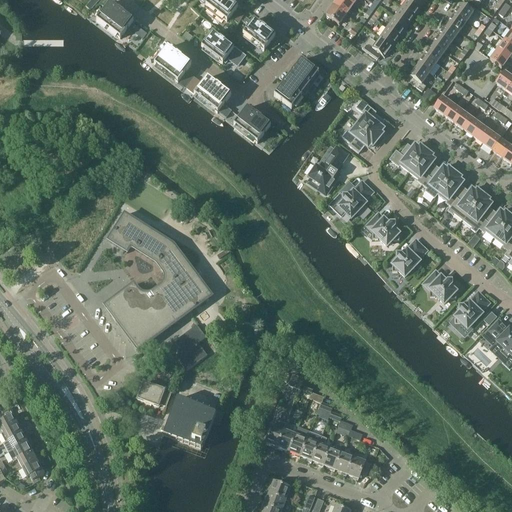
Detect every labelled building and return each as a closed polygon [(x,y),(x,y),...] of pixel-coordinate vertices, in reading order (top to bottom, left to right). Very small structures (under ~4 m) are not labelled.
[(92,0),(86,7),(90,11),(100,0),(92,0)] [(227,1),(225,0),(210,0),(205,7),(216,15),(227,1)] [(344,0),(339,0),(334,7),(346,16),(353,6),(344,0)] [(415,18),(422,8),(411,0),(408,0),(402,9),(415,18)] [(237,9),(227,1),(216,15),(226,23),(237,9)] [(96,22),(108,31),(121,13),(109,4),(96,22)] [(474,13),(461,4),(454,15),(466,24),(474,13)] [(501,10),(506,14),(510,8),(505,5),(501,10)] [(339,26),(346,16),(334,7),(327,18),(339,26)] [(407,28),(415,18),(402,9),(395,19),(407,28)] [(506,14),(501,10),(498,15),(502,18),(506,14)] [(133,22),(121,13),(108,31),(120,40),(133,22)] [(459,34),(466,24),(454,15),(446,25),(459,34)] [(358,25),(362,28),(366,22),(362,19),(358,25)] [(400,39),(407,28),(395,19),(388,30),(400,39)] [(242,35),(253,44),(264,29),(253,21),(242,35)] [(487,30),(492,33),(496,28),(491,24),(487,30)] [(452,44),(459,34),(446,25),(439,35),(452,44)] [(132,31),(142,39),(146,33),(137,26),(132,31)] [(478,32),(481,35),(486,28),(482,26),(478,32)] [(275,37),(264,29),(253,44),(264,52),(275,37)] [(349,34),(354,38),(358,33),(352,29),(349,34)] [(393,49),(400,39),(388,30),(387,31),(384,29),(381,32),(384,34),(380,40),(393,49)] [(212,34),(201,48),(212,57),(222,43),(212,34)] [(444,55),(452,44),(439,35),(432,46),(444,55)] [(362,51),(365,53),(378,62),(382,57),(385,60),(393,49),(380,40),(377,44),(370,39),(362,51)] [(497,51),(509,60),(511,55),(511,47),(504,41),(497,51)] [(222,43),(212,57),(222,65),(223,63),(230,68),(239,56),(222,43)] [(474,49),(478,52),(482,47),(478,44),(474,49)] [(432,46),(424,56),(437,65),(444,55),(432,46)] [(165,75),(179,57),(167,48),(154,66),(165,75)] [(490,61),(501,69),(502,70),(509,60),(497,51),(490,61)] [(430,75),(437,65),(424,56),(417,66),(430,75)] [(179,57),(165,75),(177,84),(191,67),(179,57)] [(301,61),(292,73),(309,87),(318,75),(301,61)] [(410,84),(422,93),(426,88),(423,85),(430,75),(417,66),(410,77),(413,79),(410,84)] [(180,82),(191,92),(200,83),(189,73),(180,82)] [(300,98),(309,87),(292,73),(283,85),(300,98)] [(511,79),(503,73),(495,85),(505,92),(511,82),(511,79)] [(219,88),(207,79),(193,96),(205,105),(219,88)] [(507,99),(509,95),(511,97),(511,82),(505,92),(503,96),(507,99)] [(283,85),(274,97),(291,110),(300,98),(283,85)] [(460,94),(463,90),(458,86),(454,90),(460,94)] [(231,97),(219,88),(205,105),(217,114),(231,97)] [(422,98),(430,103),(436,95),(428,89),(422,98)] [(463,90),(460,94),(465,98),(468,93),(463,90)] [(443,118),(452,105),(442,98),(433,110),(443,118)] [(479,108),(483,104),(477,100),(474,104),(479,108)] [(363,115),(356,124),(377,141),(382,136),(380,134),(383,131),(380,128),(384,124),(375,116),(376,115),(361,102),(355,109),(363,115)] [(497,104),(494,108),(499,112),(502,108),(497,104)] [(452,105),(443,118),(453,125),(462,112),(452,105)] [(233,126),(245,136),(258,118),(246,109),(233,126)] [(462,112),(453,125),(462,132),(471,119),(462,112)] [(499,122),(502,118),(496,114),(493,118),(499,122)] [(270,127),(258,118),(245,136),(257,145),(270,127)] [(502,118),(499,122),(504,126),(507,121),(502,118)] [(471,119),(462,132),(472,139),(481,126),(471,119)] [(372,148),(377,141),(356,124),(348,134),(347,132),(341,139),(349,146),(348,147),(358,155),(364,147),(367,150),(370,146),(372,148)] [(481,126),(472,139),(482,146),(491,133),(481,126)] [(491,133),(482,146),(491,153),(500,140),(491,133)] [(500,140),(491,153),(501,160),(510,147),(500,140)] [(408,175),(425,153),(419,148),(417,150),(414,147),(412,150),(407,147),(399,156),(395,153),(389,162),(398,169),(399,168),(408,175)] [(511,148),(510,147),(501,160),(511,167),(511,165),(511,148)] [(315,168),(308,178),(319,186),(317,189),(326,195),(339,177),(336,176),(337,174),(335,172),(337,169),(338,169),(347,156),(336,148),(334,151),(330,149),(321,162),(322,163),(318,169),(315,168)] [(425,153),(408,175),(418,182),(417,184),(421,187),(436,169),(431,165),(433,162),(430,160),(431,158),(425,153)] [(436,169),(421,187),(427,191),(425,193),(434,201),(437,197),(454,175),(447,170),(446,172),(443,169),(440,172),(436,169)] [(460,180),(454,175),(437,197),(446,204),(445,205),(450,209),(464,190),(460,187),(462,184),(459,181),(460,180)] [(343,202),(338,208),(339,209),(338,210),(338,215),(343,215),(344,214),(350,220),(365,205),(363,203),(365,201),(370,196),(372,194),(361,184),(359,186),(354,190),(355,191),(353,193),(352,193),(347,198),(346,197),(342,197),(342,201),(343,202)] [(453,215),(462,223),(482,197),(476,192),(475,194),(471,191),(469,194),(464,190),(450,209),(447,213),(452,217),(453,215)] [(470,231),(475,235),(479,231),(478,231),(493,212),(489,209),(491,206),(487,203),(489,201),(482,197),(462,223),(472,230),(470,231)] [(498,216),(493,212),(478,231),(479,231),(483,235),(484,234),(493,241),(511,218),(505,214),(503,216),(500,213),(498,216)] [(174,248),(124,216),(107,242),(127,254),(128,252),(129,251),(130,250),(132,250),(133,250),(134,250),(157,266),(164,275),(165,277),(165,278),(165,281),(165,284),(164,285),(162,287),(153,294),(150,295),(148,296),(145,296),(142,295),(140,293),(139,292),(134,286),(105,307),(138,352),(211,298),(174,248)] [(378,216),(366,228),(372,235),(371,236),(372,241),(377,241),(378,240),(386,248),(392,241),(393,242),(398,242),(398,237),(397,236),(398,235),(392,230),(393,229),(393,225),(389,225),(388,226),(383,220),(382,221),(378,216)] [(511,219),(511,218),(493,241),(503,248),(502,250),(506,254),(511,246),(511,219)] [(397,262),(392,267),(393,268),(392,269),(392,275),(397,275),(398,274),(404,279),(419,264),(417,262),(419,260),(420,261),(424,256),(424,255),(426,253),(416,243),(414,245),(413,245),(409,250),(407,252),(401,258),(400,257),(396,257),(396,261),(397,262)] [(435,275),(423,287),(430,294),(429,295),(429,300),(434,300),(435,299),(443,307),(449,300),(450,301),(456,301),(456,296),(454,295),(455,294),(450,289),(451,288),(451,284),(447,284),(446,285),(440,279),(440,280),(435,275)] [(461,325),(467,331),(481,315),(480,314),(482,312),(487,307),(486,307),(488,305),(478,295),(476,297),(476,296),(471,301),(471,302),(469,304),(469,303),(463,309),(463,308),(459,308),(459,312),(460,313),(454,319),(455,320),(454,321),(454,326),(460,326),(461,325)] [(498,322),(488,333),(497,342),(496,343),(503,350),(500,354),(507,360),(510,357),(511,358),(511,333),(509,330),(507,331),(498,322)] [(179,339),(176,362),(185,373),(206,358),(197,346),(205,340),(195,327),(179,339)] [(302,385),(304,381),(292,376),(290,382),(301,386),(302,385)] [(137,401),(152,407),(158,409),(159,406),(166,409),(172,391),(165,389),(164,391),(144,384),(137,401)] [(312,395),(314,390),(302,385),(301,386),(299,391),(311,396),(312,395)] [(321,404),(322,404),(324,399),(312,395),(311,396),(309,400),(321,405),(321,404)] [(164,434),(163,437),(199,451),(202,450),(215,418),(215,416),(178,400),(176,401),(166,428),(162,427),(161,431),(164,434)] [(331,413),(331,414),(333,409),(322,404),(321,404),(321,405),(319,410),(331,414),(331,413)] [(0,422),(0,428),(3,434),(21,424),(19,420),(16,421),(10,412),(5,415),(7,419),(0,422)] [(341,423),(343,418),(331,414),(331,413),(331,414),(329,419),(340,424),(341,423)] [(350,432),(351,432),(352,427),(341,423),(340,424),(338,429),(350,433),(350,432)] [(0,435),(5,444),(22,435),(20,430),(23,428),(21,424),(3,434),(0,435)] [(289,453),(295,436),(289,434),(292,427),(286,425),(283,432),(284,432),(277,448),(289,453)] [(265,444),(277,448),(284,432),(283,432),(272,427),(265,444)] [(300,458),(310,433),(298,429),(295,436),(289,453),(300,458)] [(350,432),(350,433),(348,438),(359,443),(362,437),(351,432),(350,432)] [(310,433),(300,458),(307,460),(307,462),(311,464),(312,462),(321,438),(310,433)] [(4,445),(8,454),(30,442),(28,438),(25,439),(22,435),(5,444),(4,445)] [(323,467),(330,450),(324,447),(327,440),(321,438),(312,462),(323,467)] [(13,463),(17,460),(32,453),(29,448),(33,446),(30,442),(8,454),(13,463)] [(335,471),(341,454),(330,450),(323,467),(335,471)] [(34,457),(32,453),(17,460),(22,470),(40,460),(38,456),(34,457)] [(341,454),(335,471),(347,476),(353,459),(341,454)] [(353,459),(347,476),(358,480),(360,475),(365,464),(353,459)] [(42,465),(40,460),(22,470),(27,479),(36,474),(38,479),(44,476),(39,466),(42,465)] [(365,464),(360,475),(366,477),(370,466),(365,464)] [(273,483),(268,495),(285,502),(288,503),(290,498),(287,497),(290,490),(273,483)] [(268,495),(264,507),(277,511),(281,511),(285,502),(268,495)] [(310,511),(315,499),(309,497),(304,509),(305,510),(310,511)] [(313,511),(312,511),(319,511),(323,502),(317,500),(313,511)]
